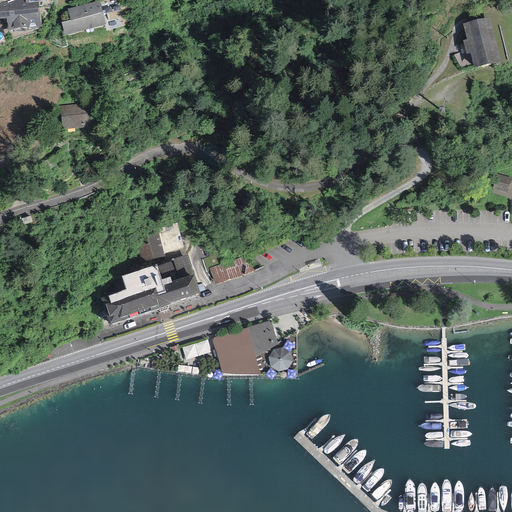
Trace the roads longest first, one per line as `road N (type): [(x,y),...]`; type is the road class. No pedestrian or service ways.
road 1 (residential): [(345,277),(339,243),(354,219),(428,171),(421,152),(408,147),(293,188),(204,151),(156,151),(60,203),(0,217)]
road 2 (primary): [(0,387),(345,277)]
road 3 (primary): [(345,277),(430,266),(511,270)]
